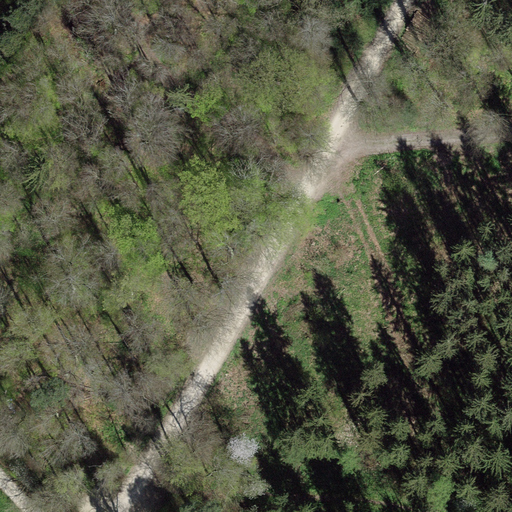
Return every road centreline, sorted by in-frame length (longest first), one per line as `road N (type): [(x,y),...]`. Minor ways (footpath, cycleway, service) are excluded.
road 1 (track): [(397,0),(209,375)]
road 2 (track): [(326,142),(511,133)]
road 3 (track): [(114,511),(209,375)]
